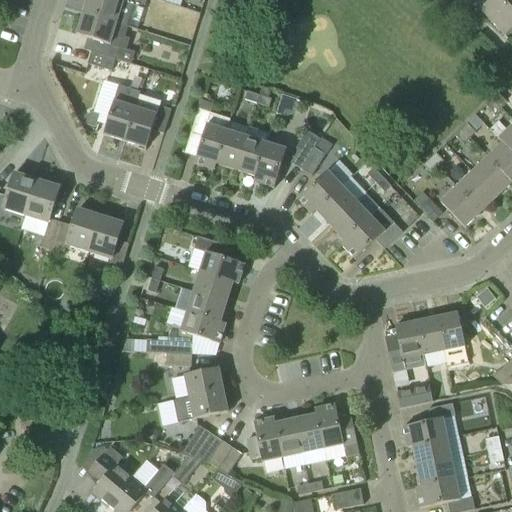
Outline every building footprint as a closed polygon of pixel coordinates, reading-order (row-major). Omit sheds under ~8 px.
[(120,0),(119,3),(109,0),(87,0),(83,15),(125,28),(131,7),(143,11),(146,0),(120,0)] [(511,32),(511,14),(498,0),(492,0),(480,12),(505,38),(511,32)] [(511,0),(498,0),(511,14),(511,0)] [(125,29),(125,28),(83,15),(76,37),(94,42),(90,54),(114,61),(130,66),(133,54),(120,50),(127,30),(125,29)] [(502,57),(511,48),(506,42),(497,52),(502,57)] [(111,74),(114,61),(90,54),(87,66),(111,74)] [(256,105),(259,97),(247,93),(244,102),(256,105)] [(492,101),(501,110),(507,105),(498,95),(492,101)] [(163,136),(171,112),(159,108),(160,103),(139,96),(135,110),(124,143),(146,150),(151,132),(163,136)] [(271,101),(259,97),(256,105),(268,109),(271,101)] [(299,104),(280,98),(274,116),(284,119),(296,115),(299,104)] [(501,110),(492,101),(485,107),(494,116),(501,110)] [(201,102),(198,111),(210,115),(211,113),(213,105),(201,102)] [(124,143),(135,110),(113,103),(110,112),(103,136),(124,143)] [(215,166),(225,133),(228,120),(210,115),(198,111),(190,135),(202,139),(194,165),(214,172),(216,166),(215,166)] [(101,117),(93,115),(86,118),(84,126),(97,130),(101,117)] [(476,134),(467,125),(460,131),(470,140),(476,134)] [(511,127),(500,139),(511,151),(511,127)] [(470,140),(460,131),(454,137),(463,146),(470,140)] [(304,143),(314,150),(320,140),(306,132),(296,150),(299,151),(304,143)] [(215,166),(216,166),(235,172),(246,139),(225,133),(215,166)] [(322,138),(320,140),(314,150),(325,157),(332,145),(322,138)] [(235,172),(255,179),(256,179),(266,146),(246,139),(235,172)] [(488,159),(511,183),(511,151),(500,139),(498,141),(502,145),(488,159)] [(290,165),(301,171),(314,150),(304,143),(299,151),(290,165)] [(256,179),(255,179),(253,184),(273,190),(285,151),(266,146),(256,179)] [(311,178),(325,157),(314,150),(301,171),(311,178)] [(429,161),(438,170),(444,164),(436,155),(429,161)] [(472,174),(497,199),(511,184),(511,183),(488,159),(472,174)] [(438,170),(429,161),(423,167),(432,176),(438,170)] [(375,185),(382,179),(373,170),(367,176),(375,185)] [(341,188),(327,173),(297,201),(312,217),(316,213),(315,212),(341,188)] [(497,199),(472,174),(456,189),(481,215),(497,199)] [(14,175),(2,211),(25,218),(36,182),(14,175)] [(382,179),(375,185),(384,194),(391,188),(382,179)] [(39,248),(51,252),(59,229),(48,225),(59,190),(36,182),(25,218),(47,225),(39,248)] [(330,228),(356,204),(341,188),(315,212),(316,213),(330,228)] [(481,215),(456,189),(440,205),(464,230),(481,215)] [(442,215),(429,200),(423,194),(414,202),(433,223),(442,215)] [(345,244),(371,219),(356,204),(330,228),(344,243),(345,244)] [(59,229),(51,252),(63,256),(65,247),(88,254),(99,218),(77,211),(70,232),(59,229)] [(384,252),(402,234),(380,211),(371,219),(345,244),(344,243),(340,247),(355,262),(375,243),(384,252)] [(99,218),(88,254),(110,261),(107,271),(119,275),(127,250),(115,247),(122,226),(99,218)] [(197,239),(193,251),(205,255),(199,274),(233,284),(233,285),(238,287),(244,267),(217,258),(221,246),(197,239)] [(159,283),(163,271),(154,269),(151,281),(159,283)] [(226,305),(233,285),(233,284),(199,274),(193,294),(226,305)] [(155,295),(159,283),(151,281),(147,293),(155,295)] [(487,290),(476,299),(485,310),(496,301),(487,290)] [(226,305),(193,294),(186,315),(220,325),(220,324),(226,305)] [(181,323),(185,308),(174,306),(171,321),(181,323)] [(186,315),(180,334),(219,346),(226,326),(220,324),(220,325),(186,315)] [(444,353),(465,349),(457,315),(436,320),(444,353)] [(423,358),(444,353),(436,320),(416,324),(423,358)] [(384,339),(392,374),(425,367),(423,358),(416,324),(411,325),(410,321),(397,324),(398,328),(395,329),(396,337),(384,339)] [(98,342),(101,333),(90,330),(88,339),(98,342)] [(166,356),(191,357),(192,344),(146,342),(145,355),(166,356)] [(166,356),(165,368),(190,370),(191,357),(166,356)] [(511,386),(511,360),(492,379),(501,387),(511,386)] [(218,370),(184,377),(188,400),(223,392),(218,370)] [(432,403),(431,398),(429,388),(396,395),(400,411),(432,403)] [(188,400),(193,421),(227,414),(223,392),(188,400)] [(452,406),(427,411),(430,423),(402,429),(407,450),(412,448),(446,440),(442,421),(455,418),(452,406)] [(345,459),(358,457),(353,432),(341,435),(335,407),(314,411),(315,417),(316,417),(323,451),(343,447),(345,459)] [(295,421),(302,456),(323,451),(316,417),(315,417),(295,421)] [(261,459),(262,464),(281,460),(274,426),(275,426),(274,420),(253,425),(256,439),(245,441),(249,462),(261,459)] [(281,460),(302,456),(295,421),(275,426),(274,426),(281,460)] [(203,462),(207,464),(221,444),(199,429),(180,456),(189,459),(202,463),(203,462)] [(485,441),(487,454),(496,452),(493,439),(485,441)] [(417,469),(451,461),(446,440),(412,448),(417,469)] [(241,456),(221,444),(207,464),(227,477),(241,456)] [(108,508),(132,479),(117,466),(122,460),(110,449),(88,474),(100,484),(91,494),(108,508)] [(498,464),(496,452),(487,454),(490,466),(498,464)] [(182,487),(202,463),(189,459),(175,476),(172,479),(182,487)] [(455,482),(451,461),(417,469),(421,489),(421,490),(455,482)] [(132,479),(108,508),(112,511),(131,511),(146,495),(153,501),(172,479),(175,476),(163,467),(158,473),(146,463),(132,479)] [(363,483),(361,473),(353,474),(355,484),(363,483)] [(231,480),(223,490),(224,493),(231,500),(244,485),(231,480)] [(421,490),(421,489),(415,490),(420,511),(447,505),(448,511),(473,511),(474,511),(472,499),(460,502),(455,482),(421,490)] [(321,484),(309,486),(310,495),(323,492),(321,484)] [(310,495),(309,486),(296,489),(298,497),(310,495)] [(252,495),(245,490),(236,500),(243,506),(252,495)] [(335,511),(337,511),(363,507),(360,491),(332,497),(335,511)] [(196,496),(183,511),(204,511),(205,511),(205,504),(196,496)] [(182,511),(167,498),(154,511),(182,511)] [(292,511),(294,505),(278,502),(276,511),(292,511)] [(312,511),(310,503),(295,506),(294,511),(312,511)]
